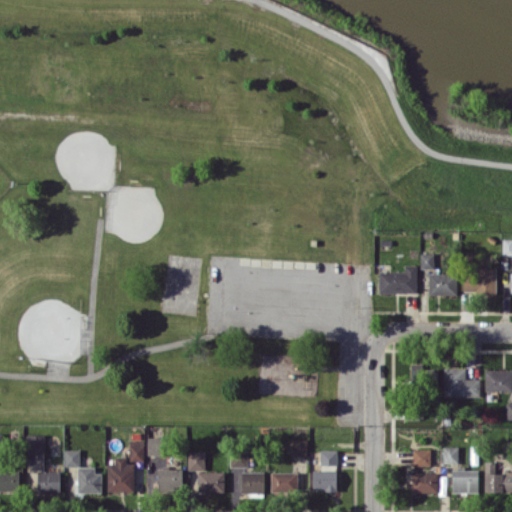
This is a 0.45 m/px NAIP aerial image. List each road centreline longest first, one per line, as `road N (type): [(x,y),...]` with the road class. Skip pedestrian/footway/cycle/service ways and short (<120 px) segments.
road 1 (residential): [(378,337),(372,511)]
road 2 (residential): [(378,337),(391,330),(511,330)]
